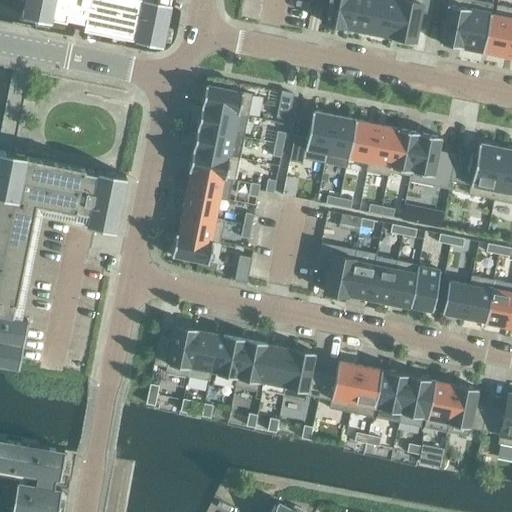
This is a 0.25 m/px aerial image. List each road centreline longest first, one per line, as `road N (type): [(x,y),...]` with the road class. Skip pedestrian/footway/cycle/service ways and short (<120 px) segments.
road 1 (residential): [(511,357),(130,279)]
road 2 (residential): [(198,33),(511,96)]
road 3 (residential): [(130,279),(83,511)]
road 4 (residential): [(168,77),(130,279)]
road 5 (residential): [(0,42),(168,77)]
